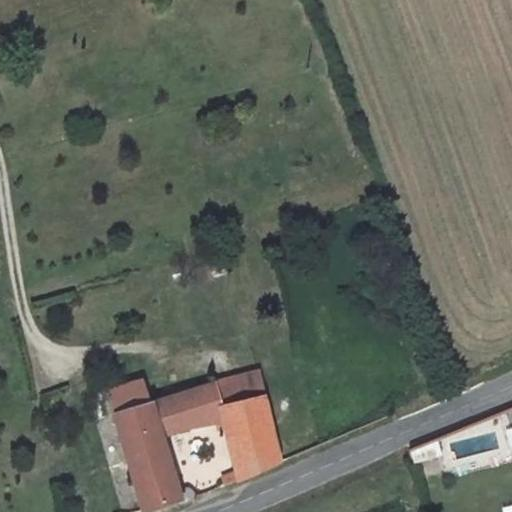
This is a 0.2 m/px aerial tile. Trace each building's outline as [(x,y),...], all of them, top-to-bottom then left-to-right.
[(263,396),(256,370),(214,383),(221,407),(263,396)] [(141,379),(108,389),(114,414),(148,404),(141,379)] [(214,383),(151,403),(161,436),(187,427),(224,421),(221,407),(214,383)] [(221,407),(224,421),(239,479),(278,462),(263,396),(221,407)] [(114,414),(112,414),(142,511),(180,499),(161,436),(151,403),(148,404),(114,414)] [(439,449),(436,439),(413,448),(416,456),(439,449)]
